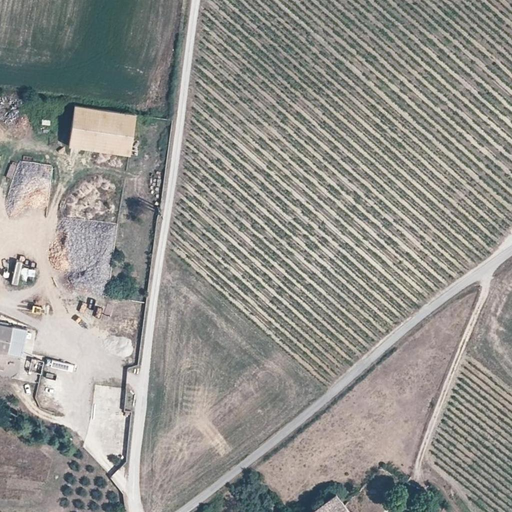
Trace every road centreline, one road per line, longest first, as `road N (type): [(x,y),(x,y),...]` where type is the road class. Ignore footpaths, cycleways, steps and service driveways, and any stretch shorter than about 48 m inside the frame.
road 1 (track): [(197,0),(129,486),(139,511)]
road 2 (unclassified): [(505,255),(187,511)]
road 3 (unclassified): [(505,255),(393,511)]
